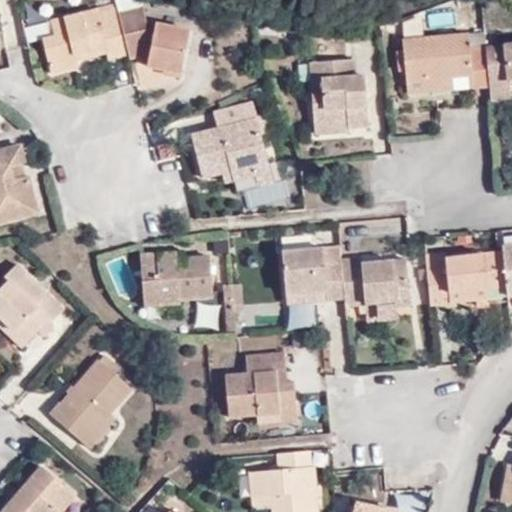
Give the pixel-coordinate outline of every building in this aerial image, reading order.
[(156,25),(151,4),(130,0),(122,0),(123,4),(136,56),(155,52),(154,65),(187,72),(198,25),(163,17),(160,26),(156,25)] [(99,57),(115,53),(116,60),(117,60),(136,56),(123,4),(103,10),(58,20),(62,35),(50,38),(57,71),(87,65),(86,60),(83,47),(96,44),(99,57)] [(491,41),(490,28),(474,30),(474,46),(491,44),(491,41)] [(495,84),(491,44),(474,46),(474,30),(408,35),(412,75),(478,70),(479,85),(495,84)] [(511,39),(491,41),(491,44),(495,84),(496,98),(511,96),(511,39)] [(86,60),(99,57),(96,44),(83,47),(86,60)] [(311,63),(318,123),(347,120),(348,126),(371,123),(365,70),(357,70),(357,58),(311,63)] [(478,70),(412,75),(413,91),(479,85),(478,70)] [(219,108),(223,124),(261,114),(256,99),(219,108)] [(274,167),(261,114),(223,124),(197,131),(208,175),(228,170),(230,179),(260,171),(274,167)] [(347,120),(318,123),(319,135),(349,131),(348,126),(347,120)] [(0,204),(38,196),(26,145),(0,148),(0,204)] [(274,167),(260,171),(264,183),(277,179),(274,167)] [(38,196),(0,204),(0,219),(40,212),(38,196)] [(349,297),(346,265),(328,267),(327,245),(287,250),(291,302),(349,297)] [(432,261),(435,299),(459,296),(458,288),(511,283),(508,245),(453,250),(453,260),(432,261)] [(220,294),(216,255),(184,259),(183,249),(146,253),(152,299),(191,293),(192,298),(220,294)] [(11,272),(0,283),(0,301),(29,332),(48,313),(51,316),(67,300),(21,253),(8,267),(11,272)] [(349,297),(349,305),(376,302),(376,307),(419,305),(417,281),(415,281),(414,258),(346,265),(349,297)] [(231,301),(239,301),(238,280),(230,280),(231,301)] [(238,280),(239,301),(247,300),(247,280),(238,280)] [(459,296),(511,291),(511,287),(511,283),(458,288),(459,296)] [(29,332),(0,301),(0,314),(22,338),(29,332)] [(265,408),(298,405),(305,404),(303,382),(295,383),(282,383),(282,371),(295,370),(293,345),(255,349),(255,365),(232,368),(236,410),(265,408)] [(52,410),(84,438),(104,414),(130,383),(102,359),(65,404),(60,401),(52,410)] [(282,383),(295,383),(295,370),(282,371),(282,383)] [(298,418),(298,405),(265,408),(266,420),(298,418)] [(104,414),(84,438),(91,444),(113,421),(104,414)] [(310,450),(277,453),(278,472),(251,473),(252,497),(272,496),(272,510),(272,511),(318,511),(315,471),(312,471),(310,450)] [(45,460),(0,511),(62,511),(81,490),(45,460)] [(511,465),(509,465),(503,502),(511,503),(511,465)] [(272,496),(252,497),(253,511),(272,510),(272,496)] [(352,511),(362,511),(365,501),(355,499),(352,511)] [(392,511),(393,508),(365,501),(362,511),(392,511)]
